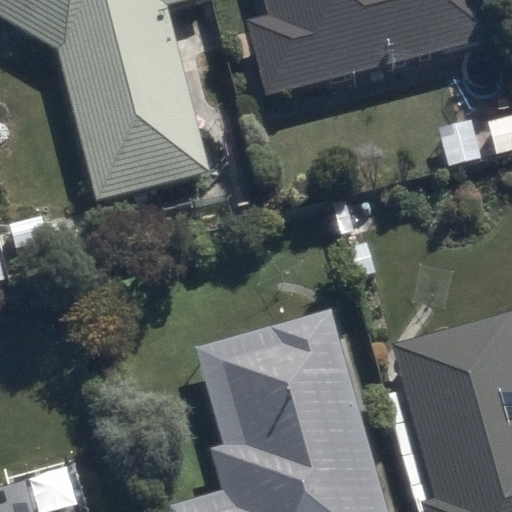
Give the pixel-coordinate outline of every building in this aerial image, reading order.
[(0,0),(0,22),(59,52),(95,199),(207,171),(168,10),(207,1),(207,0),(0,0)] [(274,99),(487,43),(476,0),(263,0),(268,16),(253,20),(274,99)] [(470,118),(435,126),(443,163),(511,147),(511,115),(471,125),(470,118)] [(109,219),(56,236),(67,272),(121,255),(109,219)] [(383,511),(331,316),(196,352),(222,452),(207,456),(218,495),(169,508),(169,511),(383,511)] [(511,511),(511,324),(510,316),(392,347),(412,415),(389,422),(415,511),(511,511)] [(0,511),(30,511),(23,481),(0,486),(0,511)]
